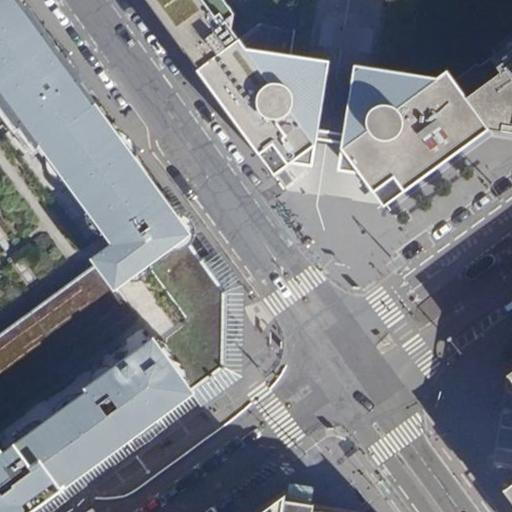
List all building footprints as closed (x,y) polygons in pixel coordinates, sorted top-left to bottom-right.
[(0,0),(0,511),(27,511),(225,366),(226,308),(226,291),(182,230),(188,225),(22,0),(0,0)] [(144,0),(158,18),(191,24),(216,58),(239,42),(232,32),(234,17),(222,0),(144,0)] [(197,72),(216,58),(191,24),(158,18),(197,72)] [(239,42),(216,58),(197,72),(212,92),(236,74),(253,62),(239,42)] [(511,44),(457,85),(484,121),(489,117),(511,122),(511,44)] [(241,80),(236,74),(212,92),(222,107),(230,95),(265,70),(268,68),(325,77),(327,64),(263,54),(259,57),(260,59),(263,64),(241,80)] [(253,62),(236,74),(241,80),(263,64),(260,59),(259,57),(253,62)] [(316,132),(325,77),(268,68),(265,70),(230,95),(222,107),(273,176),(314,147),(315,141),(316,132)] [(354,68),(352,81),(445,96),(472,131),(470,146),(488,133),(481,124),(454,87),(446,75),(436,82),(379,73),(354,68)] [(445,96),(352,81),(343,136),(342,145),(340,152),(383,209),(470,146),(472,131),(445,96)] [(484,121),(457,85),(454,87),(481,124),(484,121)] [(511,122),(489,117),(484,121),(491,131),(511,134),(511,122)] [(316,132),(315,141),(342,145),(343,136),(316,132)] [(315,511),(317,498),(293,487),(258,511),(315,511)] [(346,511),(317,498),(315,511),(346,511)]
